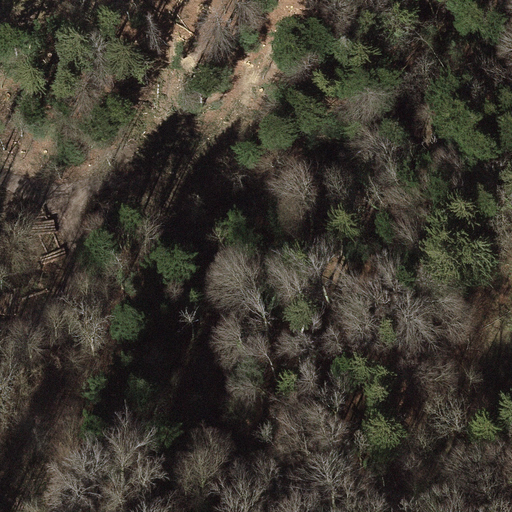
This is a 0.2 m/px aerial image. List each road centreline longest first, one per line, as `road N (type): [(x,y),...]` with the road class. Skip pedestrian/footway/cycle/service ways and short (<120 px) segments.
road 1 (track): [(0,182),(46,203),(83,237),(76,290),(37,322),(0,324)]
road 2 (track): [(57,213),(91,191),(125,185),(191,194)]
